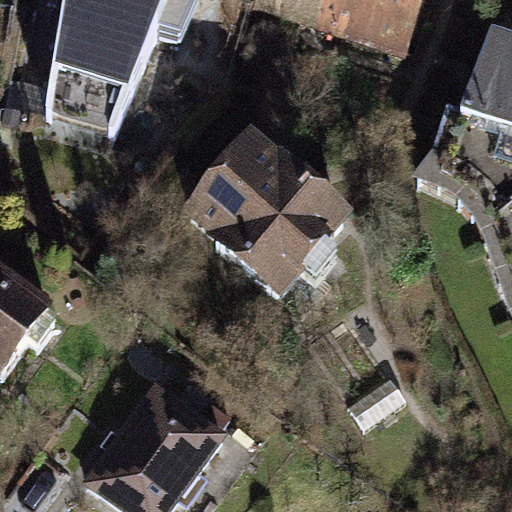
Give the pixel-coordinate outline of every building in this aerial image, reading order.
[(65,0),(43,128),(108,149),(153,46),(179,54),(200,0),(65,0)] [(430,0),(260,0),(255,15),(406,69),(430,0)] [(511,16),(503,13),(463,130),(448,126),(432,171),(412,199),(438,210),(456,218),(481,252),(494,292),(510,334),(511,338),(511,16)] [(248,148),(177,230),(278,316),(349,234),(248,148)] [(0,391),(51,325),(0,286),(0,391)] [(406,409),(390,385),(348,412),(364,436),(406,409)] [(180,511),(228,448),(155,393),(82,492),(109,511),(180,511)]
